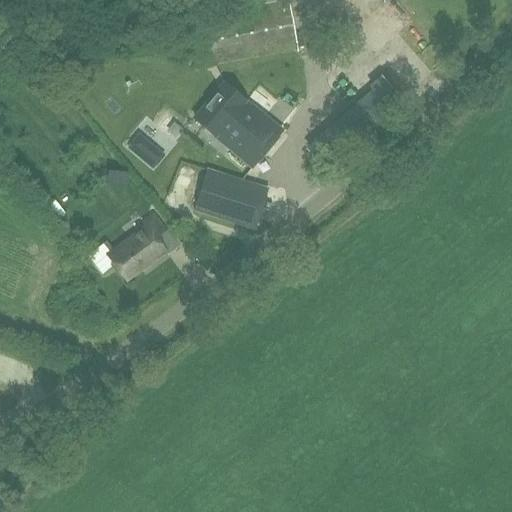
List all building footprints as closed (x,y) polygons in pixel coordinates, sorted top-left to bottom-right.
[(398,0),(385,0),(381,3),(389,14),(402,5),(398,0)] [(190,20),(198,69),(290,52),(291,54),(296,53),(289,2),(190,20)] [(414,54),(408,59),(421,76),(427,71),(414,54)] [(251,169),(282,132),(224,84),(194,119),(251,169)] [(165,156),(138,134),(126,148),(153,170),(165,156)] [(254,230),(267,190),(207,170),(194,210),(254,230)] [(149,265),(167,252),(156,238),(166,230),(155,215),(144,222),(147,226),(109,255),(127,280),(148,264),(149,265)]
